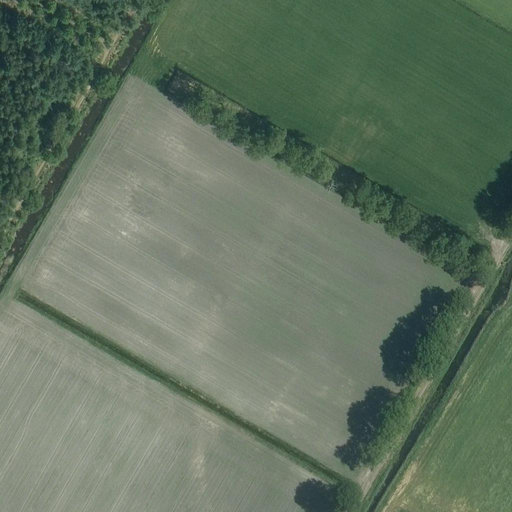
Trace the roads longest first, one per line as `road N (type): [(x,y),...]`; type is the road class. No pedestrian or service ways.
road 1 (track): [(511,231),(348,511)]
road 2 (track): [(0,239),(139,0)]
